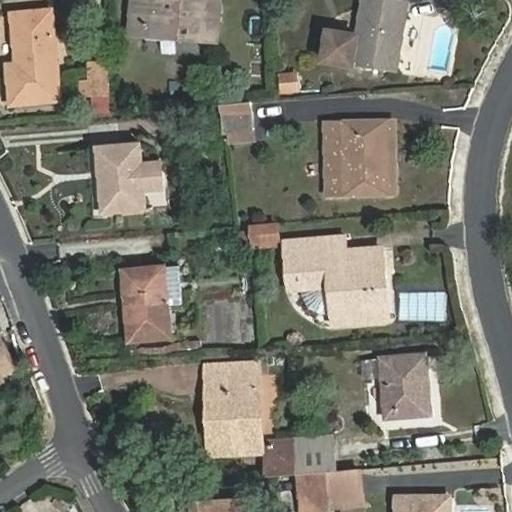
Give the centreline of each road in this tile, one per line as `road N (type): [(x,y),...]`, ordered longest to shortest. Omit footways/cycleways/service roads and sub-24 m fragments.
road 1 (residential): [(511,363),(483,254),(485,154),(511,94)]
road 2 (residential): [(0,229),(27,283),(81,447)]
